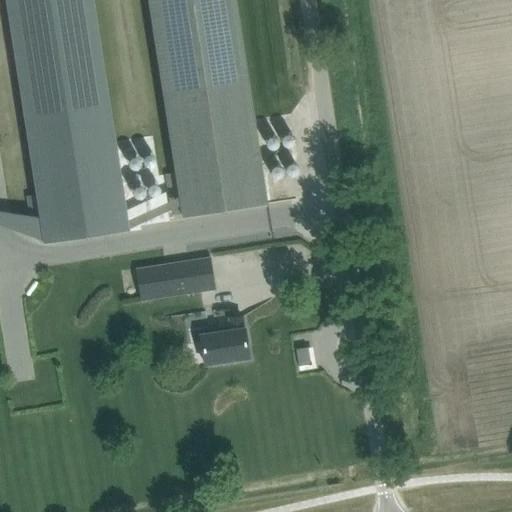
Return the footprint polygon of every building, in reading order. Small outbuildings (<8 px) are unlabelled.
[(7,0),(36,186),(26,187),(32,228),(42,226),(43,229),(129,216),(95,0),(7,0)] [(148,0),(182,216),(268,203),(236,0),(148,0)] [(216,289),(211,257),(136,269),(141,301),(216,289)] [(201,336),(205,364),(249,357),(243,317),(230,319),(232,331),(201,336)] [(296,347),(297,362),(313,361),(312,346),(296,347)] [(324,348),(313,350),(315,366),(326,364),(324,348)]
